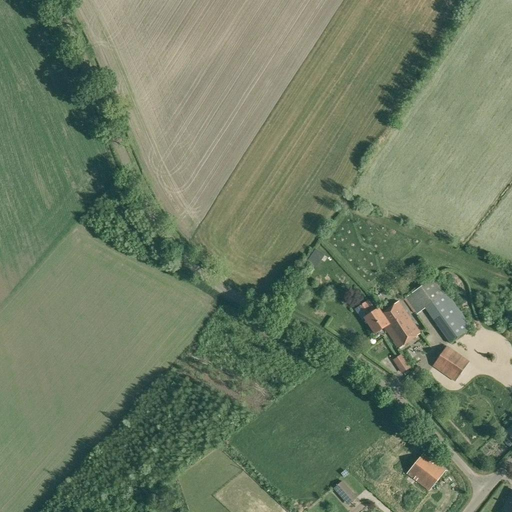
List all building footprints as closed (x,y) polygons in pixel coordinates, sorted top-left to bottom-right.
[(315,269),(325,255),(315,249),(306,262),(315,269)] [(471,327),(435,276),(405,298),(416,314),(425,309),(449,343),(471,327)] [(460,288),(464,285),(459,277),(455,280),(460,288)] [(368,300),(355,309),(362,320),(364,319),(375,334),(384,327),(399,348),(421,333),(399,301),(381,313),(378,308),(376,310),(368,300)] [(422,354),(428,351),(424,343),(418,345),(422,354)] [(455,382),(469,361),(447,346),(432,366),(455,382)] [(402,372),(410,367),(402,354),(394,360),(402,372)] [(429,491),(446,470),(423,453),(407,474),(429,491)] [(356,497),(342,481),(333,489),(338,494),(342,490),(352,502),(356,497)] [(511,511),(511,492),(501,511),(511,511)]
